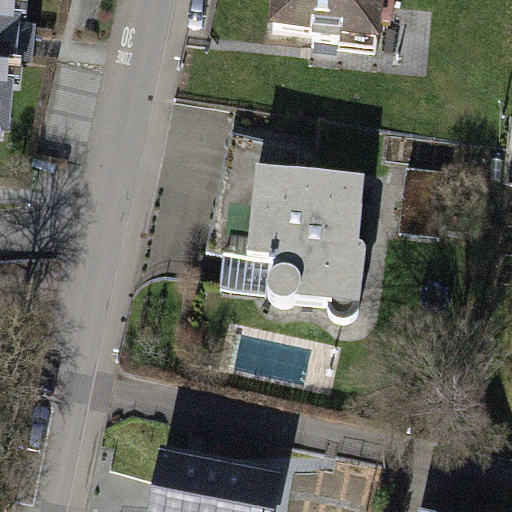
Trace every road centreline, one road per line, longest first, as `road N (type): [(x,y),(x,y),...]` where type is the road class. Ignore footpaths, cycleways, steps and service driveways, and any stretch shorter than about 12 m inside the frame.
road 1 (residential): [(69,383),(511,481)]
road 2 (residential): [(69,383),(150,0)]
road 3 (residential): [(43,511),(69,383)]
